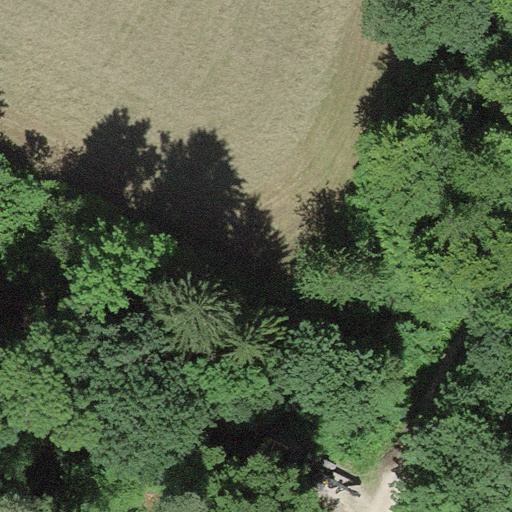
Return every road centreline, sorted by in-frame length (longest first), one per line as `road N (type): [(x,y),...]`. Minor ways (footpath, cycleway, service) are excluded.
road 1 (track): [(379,511),(165,380),(0,294)]
road 2 (track): [(373,511),(511,278)]
